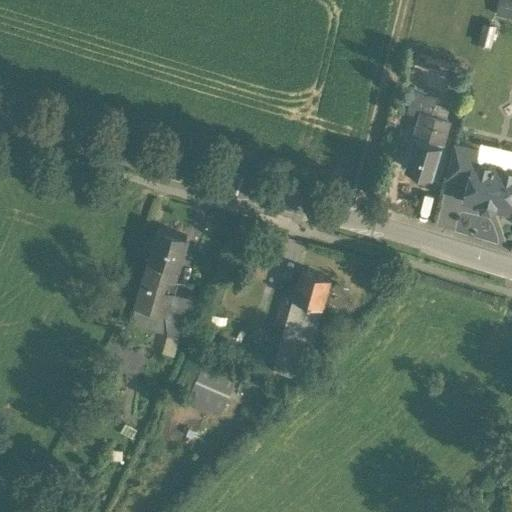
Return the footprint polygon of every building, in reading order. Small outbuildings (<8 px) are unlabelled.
[(511,0),(499,0),(496,15),(511,18),(511,0)] [(435,98),(413,91),(407,112),(420,116),(421,112),(443,118),(446,109),(433,105),(435,98)] [(443,118),(421,112),(420,116),(405,168),(431,176),(448,120),(443,118)] [(478,150),(453,144),(445,177),(469,183),(474,162),(475,162),(478,150)] [(511,170),(475,162),(474,162),(469,183),(465,200),(479,203),(481,208),(489,210),(493,206),(508,210),(511,191),(511,170)] [(186,236),(158,227),(149,260),(177,268),(186,236)] [(177,268),(149,260),(141,284),(170,293),(170,291),(177,268)] [(330,278),(301,269),(296,286),(290,285),(287,296),(292,298),(281,335),(309,344),(310,344),(323,301),(324,296),(330,278)] [(170,293),(141,284),(135,306),(164,314),(170,293)] [(164,314),(135,306),(130,322),(176,336),(194,298),(170,291),(170,293),(164,314)] [(309,344),(281,335),(277,350),(300,357),(304,358),(309,344)] [(300,357),(277,350),(273,367),(295,373),(300,357)] [(237,371),(203,358),(186,400),(220,413),(237,371)]
